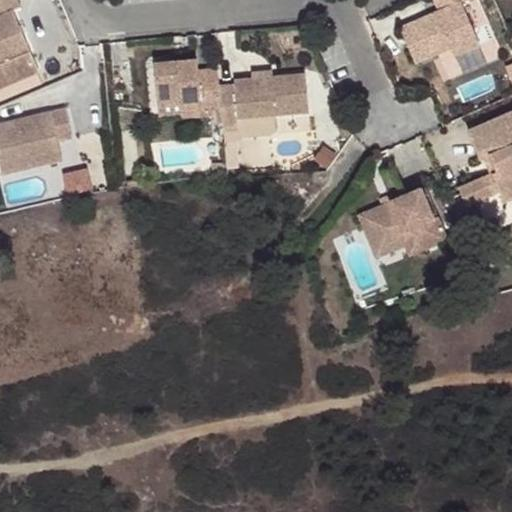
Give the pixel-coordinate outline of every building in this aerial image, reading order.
[(0,0),(0,12),(9,8),(17,5),(15,0),(0,0)] [(430,0),(435,12),(429,15),(431,20),(425,23),(422,18),(394,29),(410,66),(444,51),(448,59),(475,48),(457,5),(469,1),(469,0),(430,0)] [(0,12),(0,64),(27,54),(9,8),(0,12)] [(197,112),(220,111),(218,87),(216,69),(196,71),(195,59),(153,62),(154,84),(156,105),(164,104),(197,102),(197,112)] [(231,86),(218,87),(220,111),(221,126),(236,126),(236,119),(306,113),(303,74),(268,77),(249,79),(230,80),(231,86)] [(164,104),(156,105),(156,114),(197,112),(197,102),(164,104)] [(0,120),(0,173),(1,175),(28,169),(26,161),(59,154),(56,141),(71,138),(63,106),(0,120)] [(511,115),(469,135),(482,164),(485,162),(490,160),(497,176),(493,178),(468,189),(476,206),(500,195),(503,202),(511,197),(511,115)] [(59,154),(26,161),(28,169),(61,161),(59,154)] [(497,176),(490,160),(485,162),(493,178),(497,176)] [(476,206),(468,189),(460,193),(467,210),(476,206)] [(419,192),(395,203),(408,235),(417,255),(445,244),(435,219),(431,221),(419,192)] [(505,206),(511,202),(511,197),(503,202),(505,206)] [(408,235),(395,203),(356,220),(369,252),(408,235)] [(405,261),(417,255),(408,235),(369,252),(374,263),(402,251),(405,261)]
